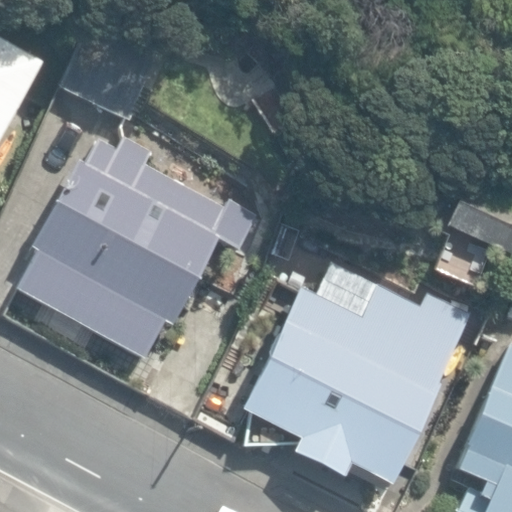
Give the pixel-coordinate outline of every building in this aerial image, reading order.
[(60,88),(127,120),(173,24),(122,0),(98,0),(91,14),(68,3),(52,37),(77,49),(78,50),(60,88)] [(0,122),(24,75),(0,62),(0,122)] [(15,290),(143,359),(160,326),(168,331),(215,243),(234,253),(256,214),(228,199),(222,211),(142,168),(144,164),(150,154),(122,139),(116,150),(96,140),(81,168),(75,165),(29,249),(36,253),(15,290)] [(444,228),(508,259),(511,250),(511,200),(468,179),(444,228)] [(217,258),(207,279),(233,292),(244,271),(217,258)] [(403,314),(473,347),(489,312),(420,279),(403,314)] [(447,365),(292,289),(233,411),(292,440),(285,454),(338,480),(342,473),(377,490),(382,481),(388,484),(447,365)] [(455,511),(511,511),(511,347),(507,346),(451,470),(471,478),(455,511)]
